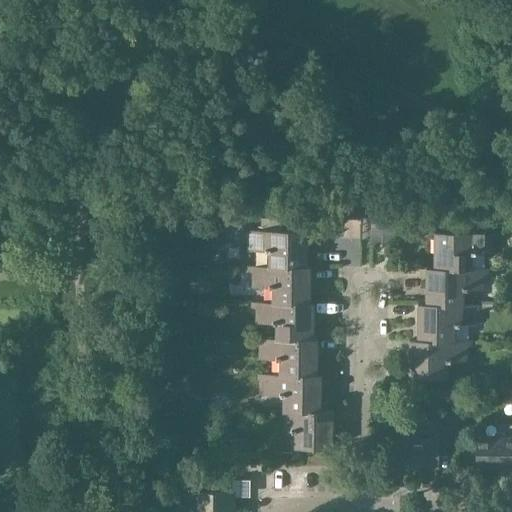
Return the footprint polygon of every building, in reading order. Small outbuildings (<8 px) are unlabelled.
[(305,266),(305,230),(243,229),(243,235),(248,235),(248,250),(268,250),(268,265),(268,266),(305,266)] [(496,237),(496,232),(433,231),(433,267),(433,268),(471,268),(470,268),(471,253),(491,253),(491,237),(496,237)] [(268,266),(268,265),(247,265),(247,271),(251,271),(251,286),(271,286),(271,301),(271,302),(309,302),(309,266),(305,266),(268,266)] [(433,268),(433,267),(425,267),(425,303),(425,304),(462,304),(462,303),(462,288),(482,289),(483,273),(487,273),(487,268),(470,268),(471,268),(433,268)] [(271,302),(271,301),(250,301),(250,306),(255,307),(255,322),(275,322),(275,337),(275,338),(312,339),(312,338),(313,302),(309,302),(271,302)] [(425,304),(425,303),(417,303),(417,339),(454,340),(454,324),(474,325),(474,309),(479,309),(479,304),(462,303),(462,304),(425,304)] [(275,338),(275,337),(254,337),(254,343),(259,343),(258,358),(279,358),(278,373),(279,374),(316,374),(316,338),(312,338),(312,339),(275,338)] [(454,340),(417,339),(409,339),(408,377),(446,377),(446,360),(466,360),(466,345),(470,345),(471,340),(454,340)] [(279,374),(278,373),(258,373),(258,379),(262,379),(262,394),(282,394),(282,409),(282,410),(320,411),(320,410),(320,374),(316,374),(279,374)] [(282,410),(282,409),(269,409),(269,415),(274,415),(274,430),(294,430),(293,447),(331,447),(331,410),(320,410),(320,411),(282,410)] [(451,452),(451,427),(436,427),(436,438),(395,438),(395,467),(437,467),(437,452),(451,452)] [(511,436),(476,437),(475,468),(511,467),(511,436)] [(230,511),(230,491),(229,491),(229,480),(199,480),(200,491),(192,491),(192,493),(184,493),(184,511),(192,510),(192,511),(230,511)]
